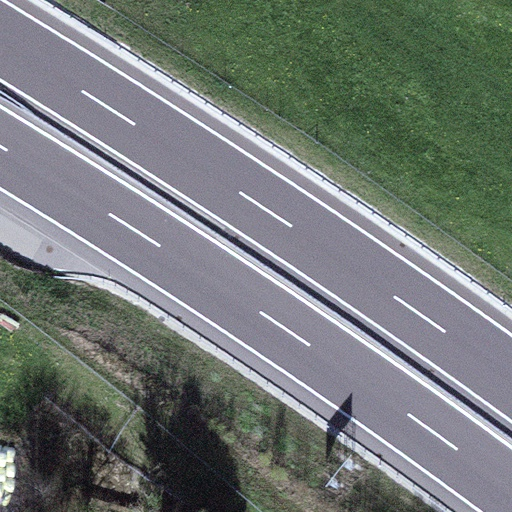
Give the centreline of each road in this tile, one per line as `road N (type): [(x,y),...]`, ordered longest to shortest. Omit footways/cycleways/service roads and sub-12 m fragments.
road 1 (motorway): [(0,153),(355,386),(511,500)]
road 2 (motorway): [(511,377),(0,38)]
